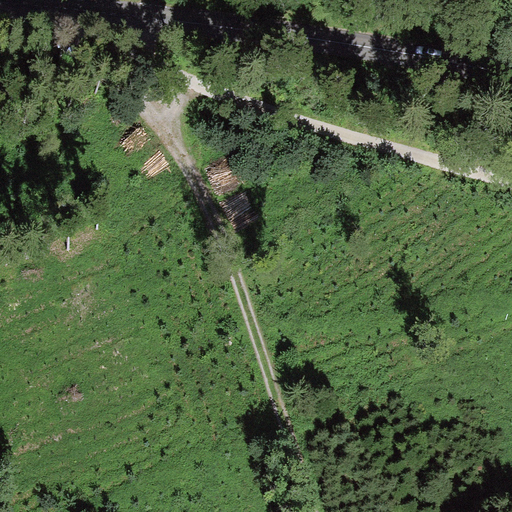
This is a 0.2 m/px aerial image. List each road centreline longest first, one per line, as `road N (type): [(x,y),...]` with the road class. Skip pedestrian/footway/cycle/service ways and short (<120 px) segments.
road 1 (track): [(150,13),(148,58),(245,295),(313,511)]
road 2 (tertiary): [(511,75),(150,13),(1,0)]
road 3 (track): [(511,186),(307,125),(148,58)]
